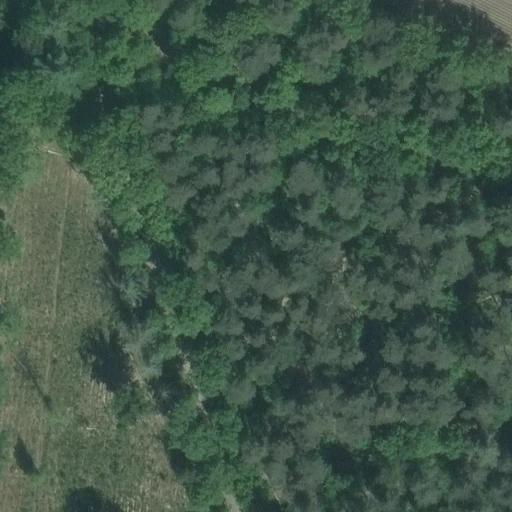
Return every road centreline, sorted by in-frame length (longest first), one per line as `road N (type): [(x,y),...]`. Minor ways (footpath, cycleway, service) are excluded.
road 1 (track): [(244,511),(123,150),(112,7)]
road 2 (track): [(511,167),(430,158),(298,111),(112,7)]
road 3 (track): [(511,415),(243,505)]
